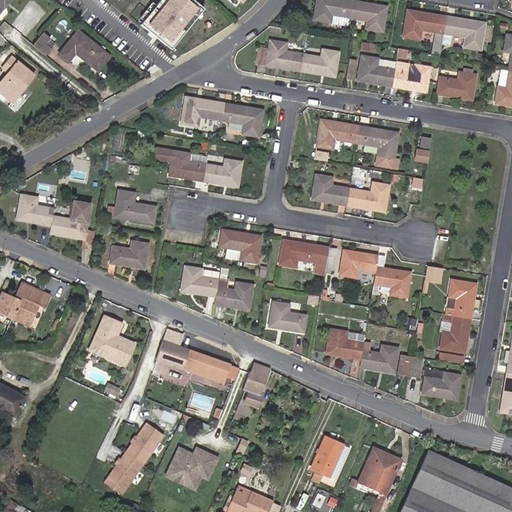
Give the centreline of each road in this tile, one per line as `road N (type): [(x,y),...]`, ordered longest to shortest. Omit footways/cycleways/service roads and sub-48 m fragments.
road 1 (residential): [(0,240),(469,434)]
road 2 (residential): [(0,178),(209,58)]
road 3 (residential): [(511,199),(469,434)]
road 4 (residential): [(293,89),(491,121),(511,132)]
road 5 (residential): [(272,212),(418,236)]
road 6 (residential): [(293,89),(272,212)]
